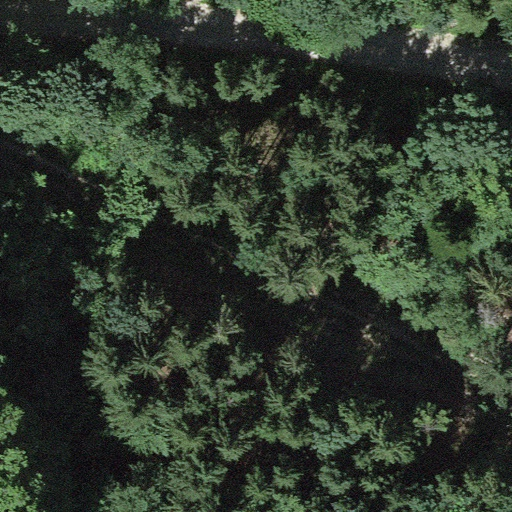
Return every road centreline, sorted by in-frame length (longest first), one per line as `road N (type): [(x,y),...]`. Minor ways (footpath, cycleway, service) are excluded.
road 1 (track): [(511,407),(0,167)]
road 2 (track): [(511,62),(385,42),(0,14)]
